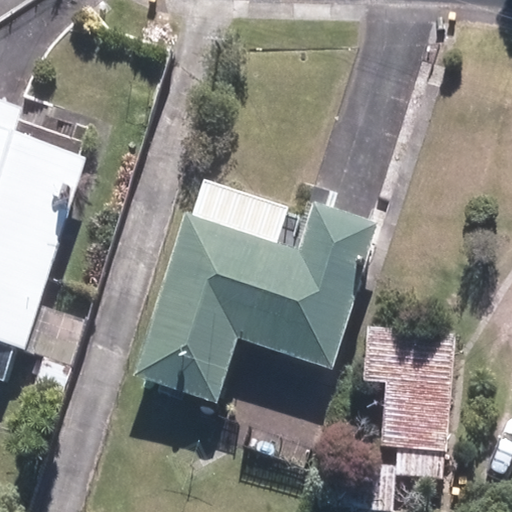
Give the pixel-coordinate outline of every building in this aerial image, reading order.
[(0,386),(6,389),(18,355),(28,358),(92,167),(19,142),(28,117),(0,107),(0,386)] [(137,382),(220,409),(240,346),(337,377),(383,233),(318,211),(303,258),(189,220),(137,382)] [(335,511),(397,511),(399,480),(443,484),(445,456),(450,457),(456,339),(369,335),(365,388),(388,388),(383,452),(399,453),(397,471),(339,469),(335,511)] [(35,392),(61,402),(73,371),(47,360),(35,392)] [(319,452),(250,428),(240,456),(309,481),(319,452)]
